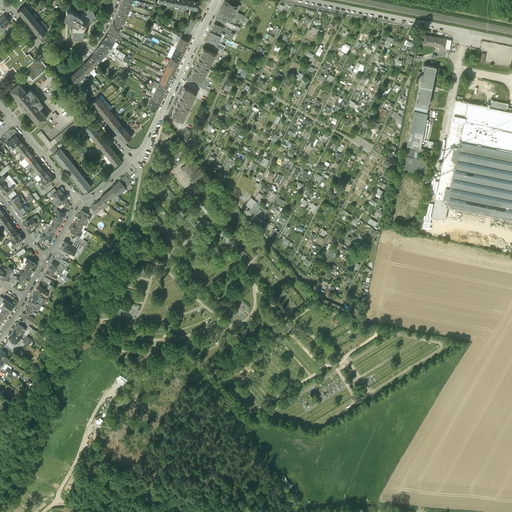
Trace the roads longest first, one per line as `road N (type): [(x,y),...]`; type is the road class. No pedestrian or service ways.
road 1 (residential): [(307,0),(511,41)]
road 2 (residential): [(208,12),(134,160)]
